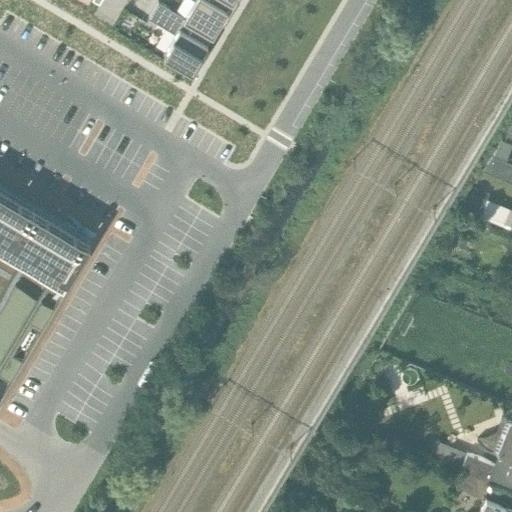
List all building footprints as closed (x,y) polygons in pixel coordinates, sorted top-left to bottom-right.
[(194,0),(184,17),(184,19),(212,35),(232,2),(229,0),(194,0)] [(158,1),(148,17),(175,33),(163,52),(179,62),(192,69),(212,35),(184,19),(184,17),(158,1)] [(278,75),(295,43),(285,38),(268,70),(278,75)] [(247,108),(254,92),(233,82),(225,98),(247,108)] [(510,143),(501,139),(500,138),(491,154),(504,159),(510,143)] [(481,169),(511,182),(511,162),(504,159),(491,154),(481,169)] [(0,390),(89,241),(0,187),(0,390)] [(42,329),(20,365),(30,371),(52,335),(42,329)] [(466,453),(459,471),(462,472),(486,482),(489,476),(511,486),(511,483),(511,417),(507,416),(502,414),(494,433),(478,439),(478,440),(479,440),(479,441),(479,442),(480,442),(480,443),(481,443),(481,444),(482,444),(482,445),(483,445),(483,446),(484,446),(484,447),(485,447),(485,448),(486,448),(486,449),(487,449),(487,450),(488,450),(489,450),(489,451),(490,451),(491,451),(491,452),(492,452),(493,452),(497,454),(493,463),(466,453)] [(432,453),(462,462),(466,447),(436,438),(432,453)] [(462,472),(456,488),(480,497),(486,482),(462,472)] [(511,511),(511,509),(485,498),(479,511),(511,511)]
